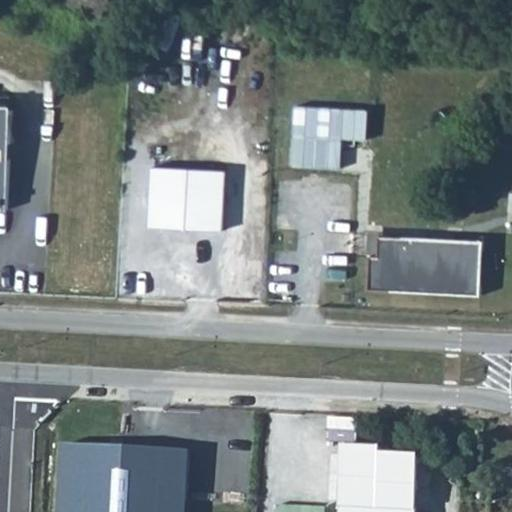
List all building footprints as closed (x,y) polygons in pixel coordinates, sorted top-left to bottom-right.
[(67,0),(103,15),(109,0),(67,0)] [(0,109),(0,209),(9,210),(14,110),(0,109)] [(152,227),(223,231),(227,170),(155,166),(152,227)] [(485,240),(380,235),(379,255),(371,255),(369,289),(482,295),(485,240)] [(185,511),(187,451),(63,442),(58,511),(185,511)] [(344,444),(340,511),(418,511),(421,453),(390,452),(390,446),(344,444)] [(280,503),(280,511),(327,511),(328,503),(280,503)]
